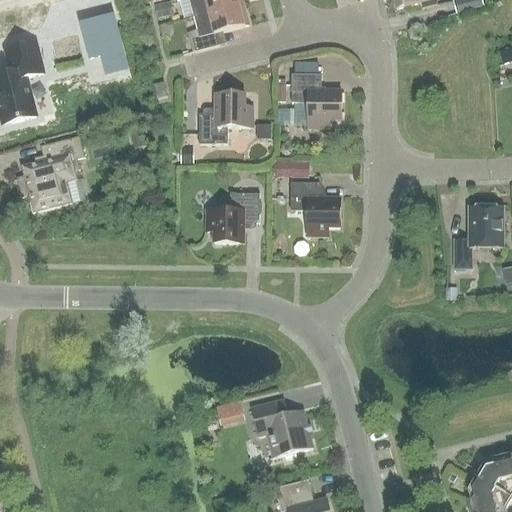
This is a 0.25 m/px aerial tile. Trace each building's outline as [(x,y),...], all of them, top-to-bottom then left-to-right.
[(189,0),(194,19),(244,6),(241,0),(189,0)] [(435,0),(393,0),(396,12),(420,5),(421,11),(437,7),(435,0)] [(483,9),(481,0),(463,0),(453,3),(456,16),(483,9)] [(194,19),(198,33),(200,40),(192,42),(195,54),(219,48),(216,36),(249,28),(244,6),(194,19)] [(80,26),(89,59),(100,56),(105,74),(124,69),(111,18),(80,26)] [(26,81),(43,76),(35,45),(6,53),(12,76),(0,78),(0,114),(3,128),(36,119),(26,81)] [(511,51),(499,55),(502,67),(511,64),(511,51)] [(321,93),(321,78),(292,78),(291,106),(308,106),(308,131),(329,131),(329,123),(341,123),(341,93),(321,93)] [(157,101),(167,99),(164,85),(154,87),(157,101)] [(245,110),(245,98),(215,97),(215,118),(200,118),(199,147),(227,147),(227,130),(253,131),(253,110),(245,110)] [(77,163),(85,160),(79,139),(40,149),(44,163),(21,169),(23,179),(16,180),(21,201),(28,199),(33,216),(72,206),(67,186),(77,183),(75,174),(80,173),(77,163)] [(309,181),(309,165),(292,165),(292,181),(309,181)] [(320,201),(320,186),(291,186),(290,214),(307,214),(307,239),(328,239),(328,231),(340,231),(340,201),(320,201)] [(259,226),(259,197),(231,197),(231,213),(206,213),(206,234),(214,234),(214,246),(244,246),(244,226),(259,226)] [(503,211),(486,211),(483,207),(476,207),(473,211),(469,211),(469,243),(455,243),(455,271),(471,271),(471,251),(503,251),(503,211)] [(223,427),(248,421),(243,401),(218,407),(223,427)] [(272,461),(313,451),(303,413),(280,419),(276,404),(251,411),(258,440),(266,437),(272,461)] [(506,511),(511,502),(511,456),(492,461),(493,465),(484,467),(468,493),(471,503),(467,504),(469,511),(506,511)] [(328,511),(326,503),(314,506),(308,483),(275,491),(280,511),(328,511)]
